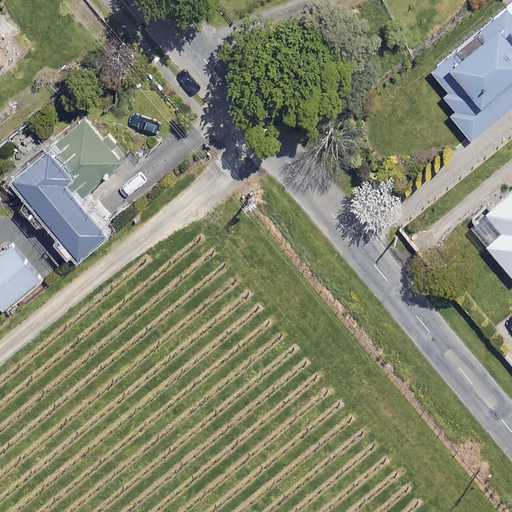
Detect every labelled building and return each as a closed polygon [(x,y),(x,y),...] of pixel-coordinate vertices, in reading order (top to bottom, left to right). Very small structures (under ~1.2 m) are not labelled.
[(511,104),(511,4),(430,71),(459,107),(452,113),(472,137),(511,104)] [(0,18),(0,76),(23,58),(7,38),(17,29),(5,15),(0,18)] [(86,119),(4,187),(38,227),(51,216),(81,252),(108,230),(81,197),(122,163),(86,119)] [(511,190),(486,212),(503,232),(488,244),(511,272),(511,190)] [(41,278),(12,244),(0,253),(0,302),(4,308),(41,278)]
